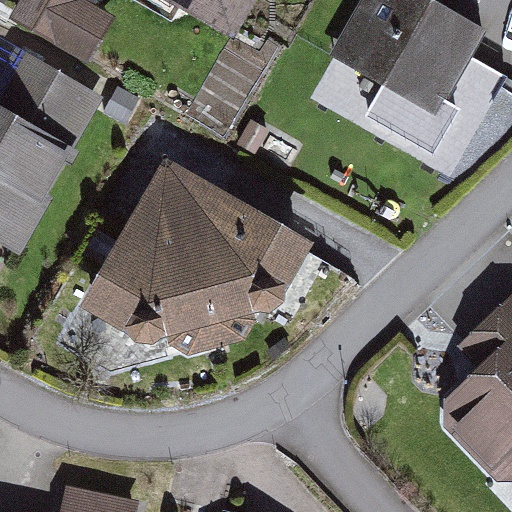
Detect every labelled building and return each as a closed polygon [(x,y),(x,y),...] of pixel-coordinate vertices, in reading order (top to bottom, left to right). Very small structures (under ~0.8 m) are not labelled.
[(95,72),(121,23),(76,0),(31,0),(15,30),(95,72)] [(271,0),(162,0),(241,48),(271,0)] [(495,39),(429,0),(373,0),(337,61),(444,125),(495,39)] [(79,152),(0,108),(0,240),(22,253),(79,152)] [(324,258),(174,167),(90,317),(164,355),(270,327),(324,258)] [(511,346),(442,420),(511,486),(511,346)]
